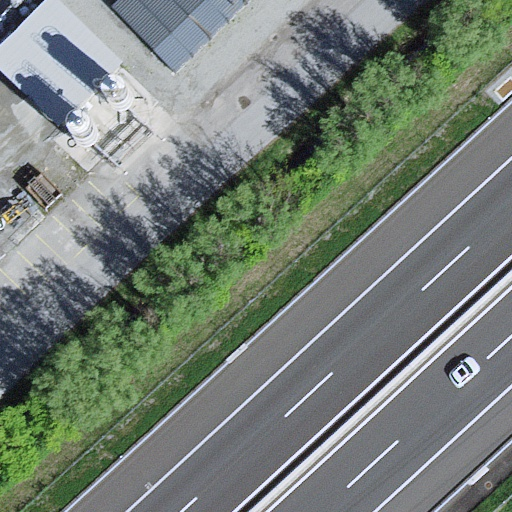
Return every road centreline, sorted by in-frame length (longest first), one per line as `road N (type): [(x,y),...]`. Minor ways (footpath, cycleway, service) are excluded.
road 1 (unclassified): [(0,374),(397,0)]
road 2 (motorway): [(511,206),(179,511)]
road 3 (motorway): [(321,511),(511,337)]
